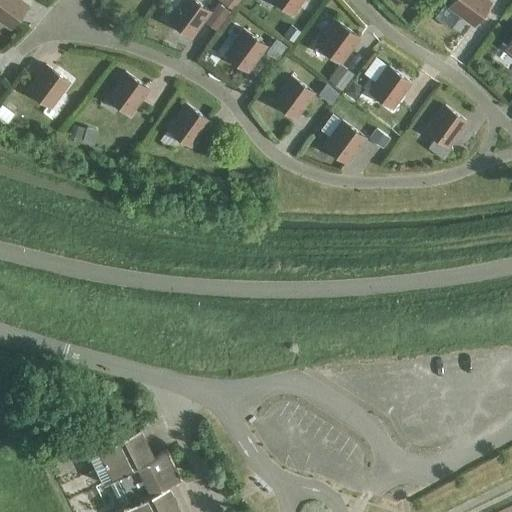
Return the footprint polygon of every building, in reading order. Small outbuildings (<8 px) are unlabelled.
[(27,4),(21,0),(0,0),(0,18),(10,26),(27,4)] [(209,10),(195,0),(181,0),(168,18),(191,35),(209,10)] [(238,0),(218,0),(232,10),(238,0)] [(275,0),(292,12),(300,0),(275,0)] [(488,0),(452,0),(448,5),(473,24),(490,1),(488,0)] [(217,29),(230,11),(217,2),(204,20),(217,29)] [(336,19),(317,44),(340,61),(358,36),(336,19)] [(292,26),(284,37),(292,42),(299,31),(292,26)] [(243,28),(224,53),(247,70),(265,44),(243,28)] [(276,59),(286,46),(276,38),(266,51),(276,59)] [(339,63),(328,78),(342,89),(353,74),(339,63)] [(46,64),(27,89),(50,105),(68,80),(46,64)] [(410,81),(387,64),(369,90),(391,106),(410,81)] [(107,96),(129,112),(148,87),(125,70),(107,96)] [(291,74),(272,100),(295,116),(313,91),(291,74)] [(362,89),(351,82),(343,93),(353,100),(362,89)] [(328,85),(320,95),(331,103),(338,92),(328,85)] [(9,94),(3,103),(19,115),(25,107),(20,104),(21,102),(9,94)] [(323,115),(335,126),(348,111),(337,101),(323,115)] [(178,135),(190,144),(209,119),(186,103),(159,139),(169,146),(178,135)] [(451,148),(447,145),(466,120),(443,103),(425,128),(435,136),(427,147),(444,158),(451,148)] [(1,105),(0,107),(0,119),(6,124),(14,115),(1,105)] [(323,145),(346,161),(365,136),(342,119),(323,145)] [(73,123),(70,134),(82,138),(82,141),(93,144),(98,129),(86,126),(86,127),(73,123)] [(376,128),(366,141),(379,150),(389,137),(376,128)] [(251,177),(231,169),(227,182),(247,189),(251,177)] [(95,467),(146,442),(139,427),(87,452),(95,467)] [(153,456),(146,442),(95,467),(102,482),(108,480),(116,476),(115,475),(153,456)] [(115,493),(174,464),(166,449),(153,456),(115,475),(116,476),(108,480),(115,493)] [(168,485),(168,486),(181,479),(174,464),(115,493),(120,503),(127,499),(129,503),(130,504),(168,485)] [(149,511),(175,500),(168,486),(168,485),(130,504),(129,503),(116,510),(117,511),(149,511)] [(180,511),(175,500),(149,511),(180,511)]
